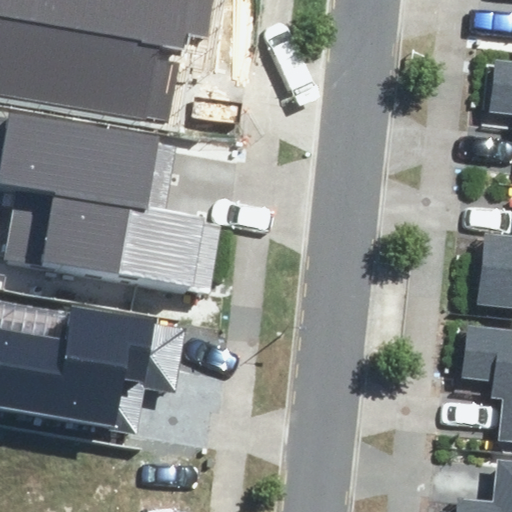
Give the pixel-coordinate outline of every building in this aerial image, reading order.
[(204,0),(0,0),(0,15),(184,53),(185,37),(207,41),(215,2),(204,0)] [(0,15),(0,90),(169,125),(184,53),(0,15)] [(0,183),(53,193),(142,207),(153,143),(0,116),(0,183)] [(142,207),(53,193),(42,258),(210,284),(220,220),(142,207)] [(511,222),(473,221),(471,298),(511,299),(511,222)] [(0,328),(0,405),(111,424),(119,379),(144,383),(155,316),(74,302),(68,340),(0,328)] [(511,334),(484,334),(481,439),(511,440),(511,334)] [(511,511),(511,440),(481,439),(479,486),(426,484),(424,511),(511,511)]
